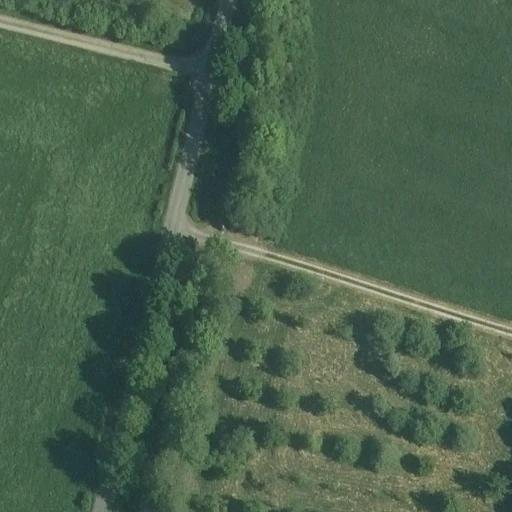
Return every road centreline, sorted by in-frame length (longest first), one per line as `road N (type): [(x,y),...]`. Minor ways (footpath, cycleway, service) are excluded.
road 1 (unclassified): [(227,0),(101,511)]
road 2 (track): [(210,68),(0,17)]
